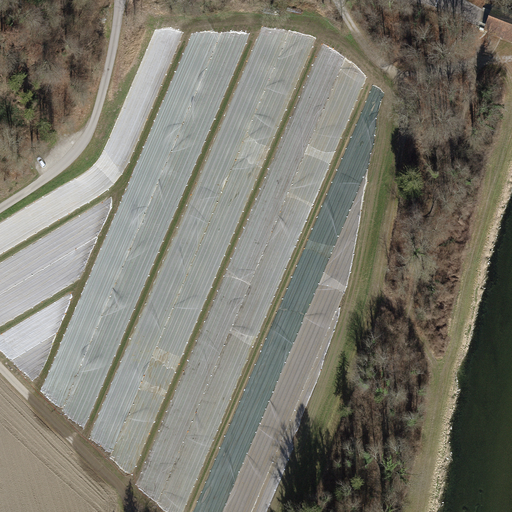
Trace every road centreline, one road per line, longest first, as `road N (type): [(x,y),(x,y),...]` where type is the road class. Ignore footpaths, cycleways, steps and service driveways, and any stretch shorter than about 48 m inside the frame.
road 1 (track): [(0,209),(64,164),(87,136),(121,0)]
road 2 (track): [(0,366),(124,490),(130,511)]
road 3 (track): [(339,0),(371,52),(403,78),(479,61)]
